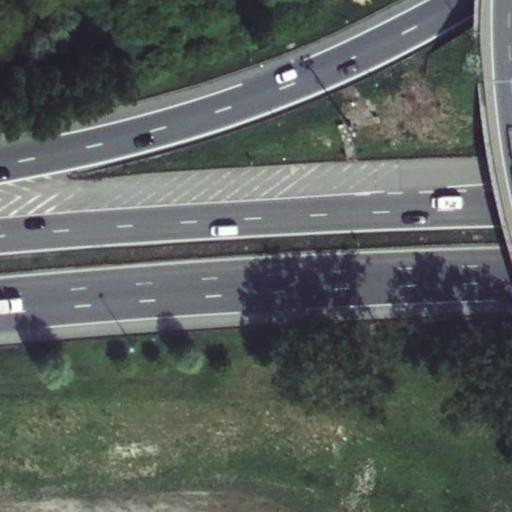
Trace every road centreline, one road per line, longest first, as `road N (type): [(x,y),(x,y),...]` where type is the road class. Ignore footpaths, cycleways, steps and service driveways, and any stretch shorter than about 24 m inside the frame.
road 1 (motorway): [(0,307),(511,272)]
road 2 (motorway): [(511,209),(0,236)]
road 3 (trunk): [(467,0),(359,56),(211,114),(0,165)]
